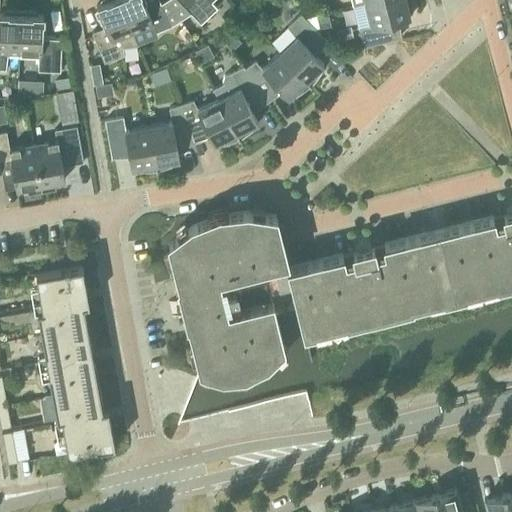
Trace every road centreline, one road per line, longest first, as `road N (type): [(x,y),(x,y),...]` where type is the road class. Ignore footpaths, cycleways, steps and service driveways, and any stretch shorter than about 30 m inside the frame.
road 1 (residential): [(267,179),(312,234),(511,183)]
road 2 (residential): [(155,474),(104,205)]
road 3 (residential): [(267,179),(351,105),(376,106),(461,32)]
road 4 (tertiary): [(511,398),(270,456)]
road 5 (residential): [(278,511),(368,477),(511,465)]
road 6 (residential): [(104,205),(267,179)]
road 7 (tertiary): [(155,474),(0,511)]
